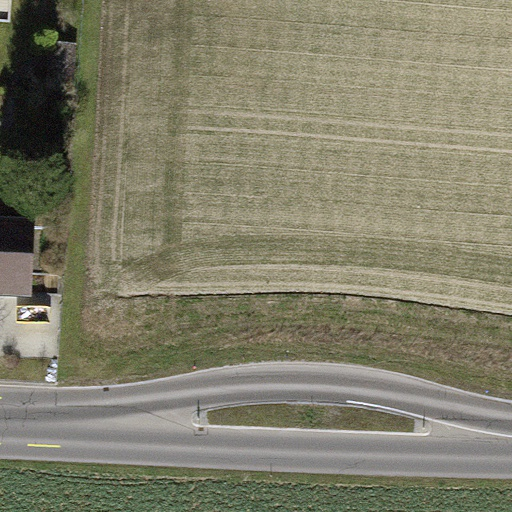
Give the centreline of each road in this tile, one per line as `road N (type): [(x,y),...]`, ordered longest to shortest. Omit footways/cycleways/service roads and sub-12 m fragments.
road 1 (tertiary): [(511,430),(388,387),(309,376),(236,380),(27,423)]
road 2 (tertiary): [(27,423),(164,439),(511,447)]
